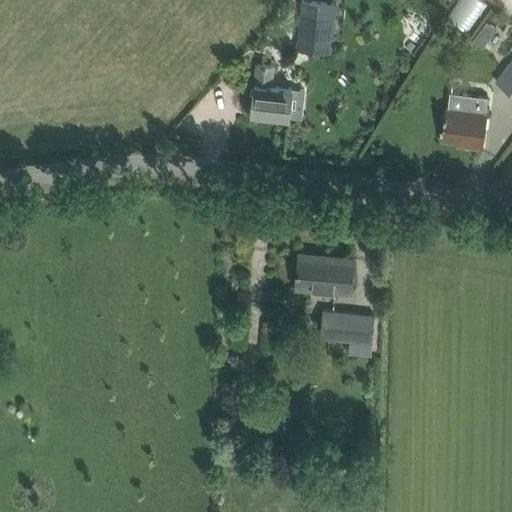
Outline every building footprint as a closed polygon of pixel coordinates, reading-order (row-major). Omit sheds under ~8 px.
[(330,53),(336,1),(328,0),(301,0),(296,49),(330,53)] [(471,35),(495,7),(485,0),(468,0),(452,20),(471,35)] [(511,26),(511,0),(501,0),(493,11),(511,26)] [(494,23),(479,42),(490,51),(505,31),(494,23)] [(511,92),(511,59),(508,65),(496,81),(511,92)] [(253,92),(251,112),(289,116),(289,115),(301,117),(304,88),(292,86),(292,85),(271,83),(273,65),(257,63),(255,82),(253,92)] [(482,146),(486,113),(485,112),(487,96),(478,95),(462,93),(450,91),(448,107),(446,113),(444,113),(444,117),(446,117),(444,137),(467,141),(467,144),(482,146)] [(350,291),(352,277),(354,257),(299,252),(297,272),(296,286),(350,291)] [(320,336),(359,340),(358,354),(371,355),(374,313),(323,308),(320,336)]
